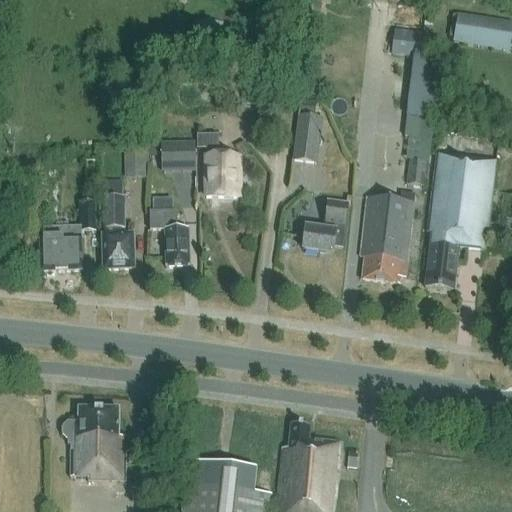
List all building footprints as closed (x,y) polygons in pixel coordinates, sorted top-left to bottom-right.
[(321,6),(312,5),(309,28),(318,30),(321,6)] [(511,52),(511,28),(451,20),(448,43),(511,52)] [(221,24),(195,22),(193,66),(218,68),(221,24)] [(432,36),(394,32),(391,57),(412,59),(429,61),(432,36)] [(405,119),(434,123),(441,63),(429,61),(412,59),(405,119)] [(271,75),(248,74),(248,86),(245,86),(244,107),(269,109),(271,75)] [(316,104),(302,102),(301,115),(315,116),(316,104)] [(292,164),(314,167),(320,122),(297,120),(292,164)] [(205,153),(214,153),(217,153),(217,140),(196,140),(196,153),(205,153)] [(194,174),(193,147),(160,149),(161,176),(194,174)] [(426,291),(454,294),(454,293),(450,293),(455,251),(485,254),(495,166),(436,159),(428,237),(432,238),(426,291)] [(236,162),(214,161),(205,161),(204,202),(235,202),(236,162)] [(424,190),(426,166),(409,165),(407,189),(424,190)] [(400,195),(399,207),(367,204),(361,261),(365,262),(363,284),(400,288),(401,282),(406,283),(415,196),(400,195)] [(103,201),(104,232),(105,240),(102,240),(103,252),(104,275),(135,273),(134,250),(133,250),(132,238),(121,239),(121,232),(123,232),(123,200),(103,201)] [(342,252),(347,207),(327,205),(323,233),(304,231),(302,253),(332,257),(333,251),(342,252)] [(45,242),(39,243),(40,278),(82,276),(81,237),(95,236),(94,208),(80,208),(81,231),(44,233),(45,242)] [(150,236),(165,235),(167,273),(190,272),(188,233),(178,234),(177,216),(149,217),(150,236)] [(511,221),(505,221),(504,228),(488,226),(487,240),(511,242),(511,221)] [(119,412),(80,412),(80,426),(68,425),(63,431),(63,439),(68,444),(68,448),(72,448),(72,481),(89,481),(89,485),(123,485),(124,441),(118,440),(119,412)] [(334,511),(342,446),(309,443),(311,428),(291,426),(288,450),(282,450),(275,511),(269,511),(271,497),(253,495),(255,471),(188,464),(182,511),(334,511)] [(359,457),(348,456),(347,471),(357,472),(359,457)]
